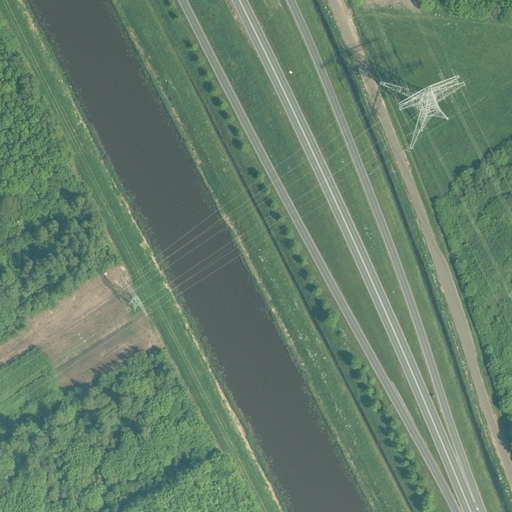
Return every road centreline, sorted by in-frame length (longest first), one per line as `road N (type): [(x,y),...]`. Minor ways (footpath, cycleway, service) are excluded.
road 1 (trunk): [(181,0),(457,511)]
road 2 (trunk): [(470,511),(238,0)]
road 3 (trunk): [(476,511),(409,297),(289,0)]
road 4 (unclassified): [(511,477),(433,238),(331,0)]
